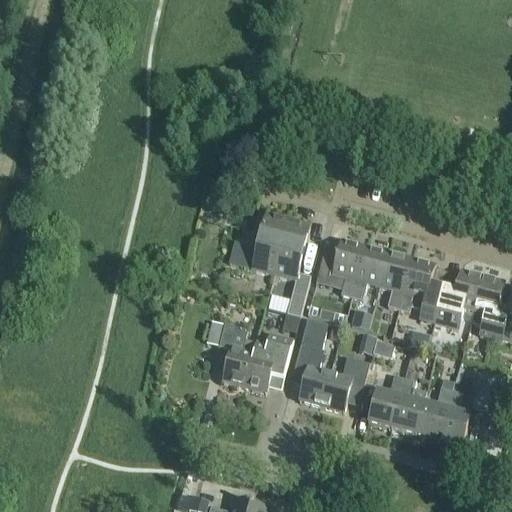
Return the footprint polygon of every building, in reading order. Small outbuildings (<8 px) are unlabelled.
[(274,281),(288,226),(267,220),(258,253),(246,250),(241,272),(274,281)] [(288,226),(274,281),(296,286),(287,319),(300,322),(311,282),(298,279),(310,231),(288,226)] [(352,303),(365,252),(341,246),(337,265),(325,262),(318,289),(330,292),(333,281),(346,284),(341,300),(352,303)] [(380,293),(389,258),(365,252),(352,303),(363,306),(367,289),(380,293)] [(399,315),(412,264),(389,258),(380,293),(393,296),(388,313),(399,315)] [(434,329),(444,293),(431,290),(436,270),(412,264),(399,315),(410,318),(411,312),(423,315),(421,325),(434,329)] [(474,317),(483,283),(461,277),(456,296),(444,293),(434,329),(458,335),(463,314),(474,317)] [(483,283),(474,317),(476,317),(473,329),(481,332),(479,341),(511,349),(511,325),(507,325),(511,312),(499,309),(505,288),(483,283)] [(359,314),(355,329),(373,334),(377,318),(359,314)] [(295,376),(306,379),(299,406),(321,412),(330,379),(318,376),(324,357),(321,356),(328,331),(308,325),(295,376)] [(244,393),(257,347),(256,347),(256,348),(245,345),(248,335),(212,326),(206,348),(231,355),(223,388),(244,393)] [(341,334),(333,332),(330,345),(338,347),(341,334)] [(432,351),(435,338),(416,334),(413,347),(432,351)] [(267,350),(257,347),(244,393),(266,399),(270,382),(284,386),(294,347),(269,341),(267,350)] [(395,352),(376,347),(372,359),(392,364),(395,352)] [(330,379),(321,412),(344,418),(351,390),(364,393),(370,369),(347,363),(342,382),(330,379)] [(415,441),(424,408),(426,398),(414,395),(418,379),(408,376),(405,384),(392,435),(415,441)] [(392,435),(405,384),(405,383),(397,381),(394,381),(389,399),(376,396),(368,429),(392,435)] [(439,447),(452,396),(441,393),(436,412),(424,408),(415,441),(439,447)] [(452,396),(439,447),(463,453),(471,420),(458,417),(463,399),(452,396)] [(484,417),(489,400),(475,397),(471,414),(484,417)] [(207,511),(209,506),(193,501),(189,511),(207,511)]
